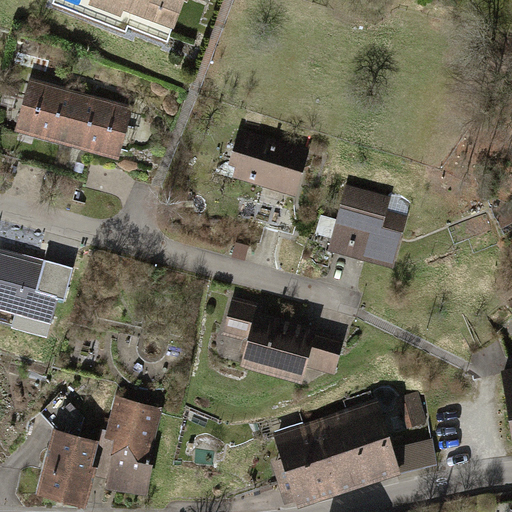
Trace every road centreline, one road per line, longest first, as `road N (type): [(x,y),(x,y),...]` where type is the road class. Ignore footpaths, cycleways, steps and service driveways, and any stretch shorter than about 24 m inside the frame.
road 1 (residential): [(333,298),(0,209)]
road 2 (residential): [(511,474),(334,511)]
